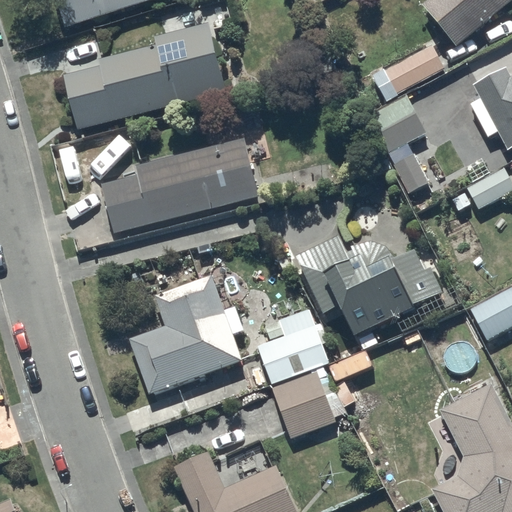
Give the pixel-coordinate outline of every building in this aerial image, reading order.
[(58,0),(67,26),(146,0),(58,0)] [(511,0),(424,0),(421,3),(458,45),(511,0)] [(101,65),(65,74),(78,129),(227,90),(211,22),(155,35),(157,45),(99,59),(101,65)] [(432,45),(385,70),(392,81),(382,87),(388,98),(445,67),(432,45)] [(511,75),(511,76),(506,65),(474,82),(482,98),(471,104),(489,137),(500,132),(509,149),(511,147),(511,75)] [(388,152),(409,193),(430,182),(410,142),(428,134),(407,94),(370,114),(390,151),(388,152)] [(102,183),(114,233),(259,195),(244,136),(135,164),(138,174),(102,183)] [(453,198),(459,210),(475,201),(479,208),(511,191),(511,180),(505,168),(468,188),(469,190),(453,198)] [(346,248),(338,234),(297,254),(325,312),(342,304),(363,349),(378,342),(370,326),(450,287),(439,265),(428,271),(417,248),(396,258),(396,256),(395,255),(394,253),(393,252),(392,250),(391,249),(390,248),(388,247),(387,245),(386,244),(384,243),(383,243),(381,242),(379,241),(378,240),(376,240),(374,240),(373,239),(371,239),(369,239),(368,239),(366,239),(364,239),(362,239),(361,240),(359,240),(357,241),(356,241),(354,242),(353,243),(351,244),(350,245),(348,246),(347,247),(346,248)] [(149,393),(242,358),(233,333),(245,329),(235,305),(224,310),(210,273),(153,295),(165,325),(129,339),(149,393)] [(304,287),(298,275),(270,289),(276,302),(304,287)] [(511,286),(471,307),(487,339),(511,326),(511,286)] [(309,308),(279,319),(285,336),(259,345),(273,382),(330,362),(323,343),(328,341),(322,323),(315,325),(309,308)] [(328,375),(324,366),(272,387),(292,438),(336,421),(348,416),(344,406),(356,401),(345,374),(330,380),(328,375)] [(511,511),(511,422),(492,383),(441,409),(459,443),(446,440),(435,474),(440,484),(432,488),(444,511),(511,511)] [(298,511),(278,465),(225,488),(209,451),(175,465),(195,511),(298,511)] [(392,511),(383,490),(334,511),(392,511)] [(17,511),(12,497),(0,502),(0,511),(17,511)]
